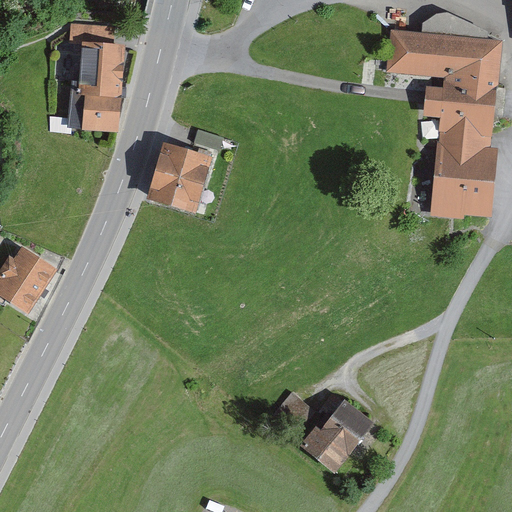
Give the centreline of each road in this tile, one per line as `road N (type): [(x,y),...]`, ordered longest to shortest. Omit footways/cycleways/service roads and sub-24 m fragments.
road 1 (secondary): [(173,0),(115,205),(0,440)]
road 2 (residential): [(511,202),(448,320),(407,448),(367,511)]
